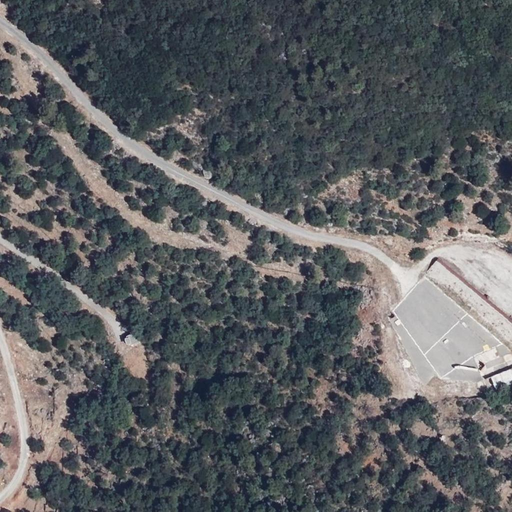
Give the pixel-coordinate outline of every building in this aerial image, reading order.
[(421,287),(391,308),(427,359),(429,372),(423,376),(446,373),(454,367),(476,364),(474,354),(480,361),(481,373),(502,370),(511,363),(511,354),(496,356),(495,349),(493,349),(494,354),(490,349),(485,350),(489,347),(446,286),(428,289),(425,285),(425,282),(417,287),(421,287)] [(498,302),(490,310),(498,318),(506,310),(498,302)] [(136,332),(125,336),(126,338),(123,339),(125,345),(128,344),(128,345),(139,342),(136,332)] [(511,372),(488,383),(493,395),(511,386),(511,372)] [(478,391),(485,389),(482,379),(475,381),(478,391)]
